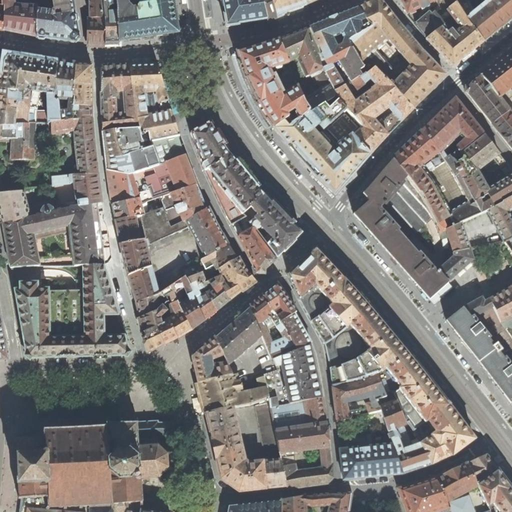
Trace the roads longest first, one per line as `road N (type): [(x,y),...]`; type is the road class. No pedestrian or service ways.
road 1 (residential): [(511,38),(387,150),(329,218)]
road 2 (residential): [(173,355),(16,367),(3,465)]
road 3 (residential): [(260,286),(213,206),(184,129),(236,104)]
road 4 (residential): [(338,487),(319,351),(278,273)]
road 5 (residential): [(338,487),(434,470),(511,431)]
road 6 (residential): [(218,500),(173,355)]
road 7 (residential): [(236,104),(329,218)]
road 8 (residential): [(329,218),(426,320)]
road 9 (residential): [(426,320),(511,431)]
road 10 (residential): [(218,500),(338,487)]
